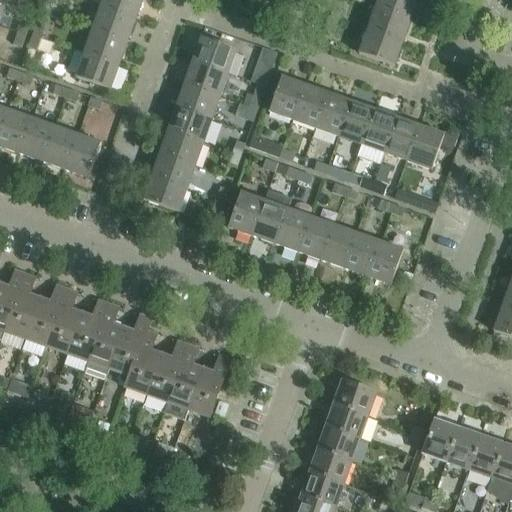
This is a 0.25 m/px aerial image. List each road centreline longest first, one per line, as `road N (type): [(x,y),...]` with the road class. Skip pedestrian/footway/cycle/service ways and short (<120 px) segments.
road 1 (residential): [(310,325),(0,213)]
road 2 (residential): [(427,358),(511,132)]
road 3 (residential): [(310,325),(243,511)]
road 4 (residential): [(427,358),(310,325)]
